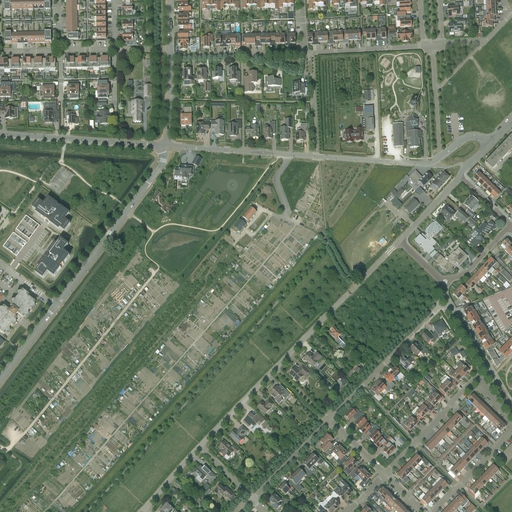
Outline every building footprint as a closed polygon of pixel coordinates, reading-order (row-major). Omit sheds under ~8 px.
[(211,6),(211,0),(205,0),(205,3),(202,3),(202,10),(205,10),(205,6),(211,6)] [(217,0),(211,0),(211,6),(214,6),(214,9),(217,9),(217,11),(220,11),(220,9),(220,3),(217,3),(217,0)] [(229,6),(229,0),(223,0),(223,3),(220,3),(220,9),(225,9),(226,7),(226,6),(229,6)] [(229,0),(229,6),(235,6),(235,9),(239,9),(239,3),(235,3),(235,0),(229,0)] [(252,6),(251,0),(245,0),(245,3),(242,3),(242,9),(246,9),(246,6),(252,6)] [(257,0),(251,0),(252,6),(257,6),(257,9),(260,8),(260,2),(257,2),(257,0)] [(269,8),(269,0),(263,0),(263,1),(260,1),(260,2),(260,8),(269,8)] [(275,0),(269,0),(269,8),(275,8),(275,10),(279,10),(278,8),(279,8),(278,2),(275,2),(275,0)] [(281,0),(282,2),(278,2),(279,8),(282,8),(282,5),(288,5),(287,0),(281,0)] [(318,4),(317,0),(311,0),(312,1),(308,1),(309,10),(313,9),(312,7),(315,7),(315,4),(318,4)] [(332,0),(332,1),(333,5),(339,5),(339,9),(344,8),(343,0),(332,0)] [(188,5),(188,2),(178,2),(178,9),(185,8),(185,11),(191,11),(191,8),(191,7),(190,6),(189,5),(188,5)] [(455,6),(448,7),(448,15),(449,15),(449,18),(456,17),(455,15),(459,15),(459,8),(463,7),(462,3),(455,3),(455,6)] [(132,4),(124,4),(124,7),(122,7),(123,14),(129,14),(129,15),(136,15),(136,11),(133,11),(133,7),(132,7),(132,4)] [(410,6),(400,7),(400,11),(395,12),(393,13),(394,17),(396,17),(405,16),(404,13),(411,13),(410,11),(412,11),(411,8),(410,8),(410,6)] [(191,11),(185,11),(185,15),(178,15),(178,21),(188,20),(188,17),(191,17),(191,11)] [(406,16),(405,16),(396,17),(396,22),(400,21),(400,27),(411,27),(411,19),(406,19),(406,16)] [(136,25),(136,20),(129,20),(129,22),(123,22),(123,29),(125,29),(125,32),(133,32),(133,28),(133,25),(136,25)] [(188,20),(178,21),(178,27),(185,27),(185,30),(191,30),(194,29),(194,25),(192,25),(192,20),(188,20)] [(457,23),(449,24),(449,35),(454,35),(454,33),(462,32),(462,26),(465,26),(465,20),(457,20),(457,23)] [(386,28),(378,29),(378,35),(381,35),(381,39),(386,38),(386,28)] [(371,39),(370,29),(363,30),(363,36),(366,36),(366,40),(371,39)] [(191,30),(185,30),(185,33),(178,33),(178,39),(188,39),(188,33),(191,33),(191,30)] [(352,31),(353,41),(357,40),(357,43),(361,43),(361,37),(360,30),(352,31)] [(338,41),(337,31),(330,32),(331,45),(334,44),(334,42),(338,41)] [(353,41),(352,31),(345,31),(345,37),(346,44),(349,43),(349,41),(353,41)] [(133,32),(125,32),(125,35),(123,35),(123,41),(126,41),(126,43),(128,46),(127,46),(137,46),(136,46),(136,43),(136,38),(138,38),(136,32),(133,32)] [(323,42),(322,32),(315,33),(316,46),(319,45),(319,43),(323,42)] [(331,45),(330,32),(322,32),(323,42),(327,42),(327,45),(331,45)] [(402,33),(398,33),(398,40),(402,39),(402,42),(409,42),(408,39),(412,39),(412,32),(408,32),(402,33)] [(106,33),(97,33),(97,39),(96,39),(96,42),(102,42),(102,39),(106,39),(106,33)] [(316,46),(315,33),(307,33),(308,43),(312,43),(312,46),(316,46)] [(203,38),(201,38),(201,44),(203,44),(203,48),(210,48),(210,41),(213,41),(213,38),(213,35),(207,35),(207,38),(204,38),(203,38)] [(231,35),(231,45),(235,45),(235,47),(241,47),(240,35),(231,35)] [(192,46),(190,46),(190,53),(196,53),(196,49),(199,49),(199,38),(196,39),(196,44),(192,46)] [(189,47),(188,39),(178,39),(178,45),(181,45),(181,50),(187,50),(186,47),(189,47)] [(50,59),(50,69),(55,69),(55,72),(58,72),(58,60),(56,60),(56,59),(53,60),(53,59),(50,59)] [(206,69),(197,69),(197,81),(206,81),(206,69)] [(215,72),(212,72),(212,78),(219,78),(219,82),(224,82),(224,76),(221,76),(221,69),(215,69),(215,72)] [(236,69),(228,69),(229,81),(236,81),(236,83),(240,83),(240,74),(237,74),(236,69)] [(182,74),(182,75),(182,76),(182,77),(183,77),(184,78),(184,81),(190,81),(190,85),(194,85),(194,77),(191,78),(191,70),(184,70),(184,73),(183,73),(182,74)] [(249,80),(245,80),(245,87),(245,93),(253,92),(254,91),(254,90),(254,89),(254,87),(253,87),(253,83),(257,83),(256,72),(249,73),(249,80)] [(270,78),(267,78),(267,83),(268,83),(268,87),(281,86),(280,80),(274,80),(274,79),(274,77),(270,77),(270,78)] [(67,91),(79,91),(79,82),(68,82),(68,86),(67,86),(67,91)] [(98,90),(109,90),(109,85),(108,85),(108,82),(97,82),(98,90)] [(0,92),(11,92),(10,83),(0,83),(0,92)] [(40,92),(54,91),(54,86),(53,86),(53,83),(43,83),(43,86),(40,86),(40,92)] [(300,83),(293,83),(293,93),(300,93),(300,95),(305,94),(305,84),(300,84),(300,83)] [(152,85),(144,85),(144,98),(152,98),(152,85)] [(370,89),(364,89),(364,100),(374,100),(374,94),(373,94),(373,90),(370,90),(370,91),(370,89)] [(109,96),(109,90),(98,90),(98,99),(98,101),(106,101),(106,99),(108,99),(108,96),(109,96)] [(54,97),(54,91),(40,92),(40,97),(43,97),(43,100),(53,100),(53,97),(54,97)] [(79,100),(79,91),(67,91),(67,97),(68,97),(68,100),(79,100)] [(14,92),(11,92),(0,92),(0,97),(0,98),(0,101),(14,101),(14,92)] [(143,101),(132,101),(132,113),(134,113),(134,122),(142,122),(141,113),(143,113),(143,101)] [(3,105),(0,104),(0,115),(5,116),(5,118),(9,118),(10,119),(12,119),(12,118),(14,118),(18,118),(18,108),(14,108),(5,108),(5,109),(3,109),(3,105)] [(49,111),(45,112),(45,123),(53,123),(53,119),(54,119),(54,115),(53,115),(53,112),(57,112),(56,104),(48,104),(49,111)] [(373,107),(364,107),(364,120),(366,120),(366,131),(374,131),(373,107)] [(184,115),(181,115),(181,126),(192,126),(191,108),(184,108),(184,115)] [(100,116),(97,116),(97,122),(100,122),(100,124),(109,124),(109,120),(112,120),(112,115),(109,115),(109,112),(100,112),(100,116)] [(74,113),(66,113),(66,119),(69,119),(69,125),(77,125),(77,119),(75,119),(75,116),(74,113)] [(412,115),(406,122),(406,132),(408,132),(408,144),(410,144),(410,148),(420,148),(419,139),(421,139),(420,131),(417,131),(417,126),(418,121),(416,120),(418,117),(412,115)] [(285,128),(280,128),(280,140),(288,140),(288,128),(292,128),(292,119),(285,120),(285,128)] [(252,128),(245,128),(245,134),(252,134),(252,138),(259,138),(259,126),(261,126),(261,120),(256,120),(256,126),(252,126),(252,128)] [(224,121),(211,121),(211,131),(215,131),(215,136),(224,136),(224,121)] [(235,124),(229,125),(229,137),(237,136),(237,128),(241,128),(241,121),(235,121),(235,124)] [(204,123),(196,123),(197,135),(204,134),(204,130),(209,130),(209,124),(204,124),(204,123)] [(297,133),(296,133),(296,141),(305,141),(304,130),(308,130),(307,124),(300,124),(301,129),(297,129),(297,133)] [(397,140),(394,140),(394,147),(403,147),(402,124),(396,124),(397,140)] [(269,129),(264,129),(264,139),(272,139),(272,130),(275,130),(275,126),(269,126),(269,129)] [(343,135),(343,136),(343,138),(343,139),(344,139),(346,139),(346,143),(353,143),(353,142),(353,140),(354,140),(356,140),(357,140),(357,141),(363,141),(362,129),(357,129),(357,133),(353,133),(352,131),(345,132),(346,135),(344,135),(343,135)] [(496,151),(504,158),(511,149),(511,142),(508,139),(496,151)] [(496,151),(485,163),(492,170),(504,158),(496,151)] [(195,157),(191,164),(198,168),(202,160),(195,157)] [(175,169),(175,176),(182,177),(182,179),(187,179),(188,175),(191,175),(191,172),(193,173),(194,167),(192,167),(179,166),(179,170),(175,169)] [(428,173),(422,178),(416,171),(409,178),(417,186),(420,183),(423,187),(432,178),(428,173)] [(433,183),(433,184),(435,186),(439,181),(440,181),(447,175),(444,173),(438,179),(438,178),(433,183)] [(478,183),(483,177),(479,173),(473,178),(478,183)] [(439,181),(435,186),(439,190),(439,189),(449,178),(450,178),(449,178),(447,175),(440,181),(439,181)] [(483,177),(478,183),(482,187),(487,181),(483,177)] [(488,181),(487,181),(482,187),(486,191),(492,185),(489,182),(492,178),(491,178),(491,177),(489,179),(489,180),(488,181)] [(492,185),(486,191),(491,195),(496,189),(492,185)] [(420,196),(425,192),(420,187),(416,192),(420,196)] [(391,192),(398,199),(405,192),(401,188),(397,192),(394,189),(391,192)] [(496,189),(491,195),(495,199),(501,193),(496,189)] [(472,196),(464,205),(469,209),(465,212),(473,219),(476,216),(471,211),(472,211),(473,210),(472,210),(476,205),(479,207),(481,205),(478,203),(478,202),(472,196)] [(396,197),(391,202),(398,210),(403,205),(396,197)] [(33,207),(32,207),(37,211),(47,217),(45,220),(46,219),(49,222),(49,223),(51,221),(60,227),(60,228),(64,231),(68,227),(67,227),(69,224),(68,223),(63,218),(66,213),(67,213),(68,212),(65,211),(61,207),(61,206),(60,207),(57,205),(57,204),(56,204),(52,201),(52,200),(50,199),(49,200),(45,206),(39,201),(39,202),(38,201),(36,203),(33,207)] [(413,199),(404,208),(410,213),(419,205),(413,199)] [(441,213),(440,214),(447,220),(448,222),(453,216),(455,215),(464,224),(469,218),(470,218),(460,209),(456,214),(447,206),(443,210),(442,210),(441,211),(441,213)] [(250,207),(242,217),(243,218),(241,220),(239,219),(233,227),(240,232),(246,225),(248,222),(256,212),(250,207)] [(470,217),(470,218),(469,218),(470,219),(468,222),(473,226),(474,226),(476,224),(472,220),(472,219),(470,217)] [(484,223),(478,230),(483,234),(485,232),(487,235),(496,226),(490,221),(487,225),(484,223)] [(430,241),(432,239),(436,234),(437,235),(443,228),(441,227),(435,222),(433,224),(432,223),(424,231),(427,234),(425,236),(430,241)] [(474,226),(473,226),(471,229),(475,232),(471,236),(472,237),(468,241),(475,248),(483,239),(481,237),(483,234),(478,230),(474,226)] [(432,239),(430,241),(425,236),(422,233),(420,236),(419,235),(415,240),(420,246),(429,254),(434,249),(430,245),(433,243),(434,244),(435,242),(432,239)] [(44,277),(49,270),(54,274),(54,275),(55,275),(57,273),(60,268),(61,269),(61,268),(60,268),(63,265),(64,265),(63,264),(67,260),(68,258),(67,257),(62,253),(63,251),(64,250),(67,247),(66,246),(67,245),(65,243),(60,239),(56,245),(57,245),(50,254),(48,253),(47,253),(48,253),(48,254),(45,257),(47,259),(40,268),(40,267),(35,273),(37,274),(40,276),(41,274),(44,276),(44,277)] [(509,246),(511,245),(506,240),(502,244),(506,249),(509,246)] [(453,252),(450,256),(451,257),(449,260),(454,264),(456,262),(459,265),(467,256),(462,251),(459,248),(454,253),(453,252)] [(437,253),(432,257),(436,261),(447,272),(452,267),(454,264),(449,260),(451,257),(450,256),(447,258),(449,260),(447,262),(441,256),(437,253)] [(487,263),(492,268),(496,263),(491,258),(487,263)] [(492,268),(487,263),(482,267),(488,272),(492,268)] [(482,267),(478,271),(484,276),(488,272),(482,267)] [(511,277),(505,270),(501,274),(509,282),(511,279),(511,277)] [(478,271),(474,276),(480,281),(484,276),(478,271)] [(480,281),(474,276),(470,280),(476,285),(480,281)] [(476,285),(470,280),(466,285),(471,290),(476,285)] [(490,282),(487,280),(486,282),(488,284),(487,285),(493,290),(495,287),(490,282)] [(457,290),(462,295),(467,290),(461,285),(457,290)] [(462,295),(457,290),(453,294),(458,299),(462,295)] [(3,307),(0,310),(0,331),(4,335),(16,319),(20,323),(35,303),(27,297),(28,295),(22,291),(10,306),(8,304),(5,308),(3,307)] [(474,306),(464,312),(467,316),(475,312),(477,311),(474,306)] [(475,312),(467,316),(469,321),(478,316),(475,312)] [(478,316),(469,321),(472,326),(480,321),(478,316)] [(433,334),(437,339),(439,337),(439,338),(442,336),(441,333),(444,332),(445,334),(449,332),(446,327),(446,328),(442,320),(432,326),(436,331),(433,334)] [(480,321),(472,326),(475,331),(483,326),(480,321)] [(483,326),(475,331),(478,335),(486,330),(483,326)] [(332,332),(330,335),(340,344),(339,345),(342,348),(345,345),(338,338),(341,335),(334,328),(331,331),(332,332)] [(486,330),(478,335),(480,340),(489,335),(486,330)] [(437,339),(433,334),(431,337),(426,332),(421,337),(428,344),(431,341),(433,343),(437,339)] [(489,335),(480,340),(483,345),(491,340),(494,339),(491,334),(489,335)] [(491,340),(483,345),(486,349),(494,345),(491,340)] [(415,344),(410,349),(417,356),(421,353),(423,355),(425,354),(426,355),(429,352),(423,346),(420,349),(415,344)] [(511,348),(507,344),(503,348),(510,354),(511,352),(511,348)] [(494,345),(486,349),(491,359),(496,356),(493,350),(496,348),(495,347),(494,345)] [(503,348),(499,352),(503,355),(506,358),(510,354),(503,348)] [(309,353),(304,359),(313,368),(318,362),(321,358),(316,353),(313,357),(309,353)] [(496,356),(491,359),(497,368),(506,358),(503,355),(499,360),(496,356)] [(403,356),(398,361),(403,367),(401,368),(405,371),(411,365),(412,366),(417,361),(412,357),(408,361),(403,356)] [(460,362),(456,366),(459,369),(466,376),(468,375),(466,374),(469,371),(467,369),(470,367),(465,362),(463,365),(460,362)] [(295,368),(289,374),(297,383),(299,381),(300,382),(301,383),(302,383),(303,383),(304,383),(304,382),(305,382),(305,381),(305,380),(305,379),(304,379),(305,378),(306,379),(311,374),(302,365),(298,370),(295,368)] [(391,368),(387,372),(394,379),(397,377),(400,380),(404,377),(395,367),(392,369),(391,368)] [(459,369),(455,373),(461,379),(464,376),(466,377),(466,376),(459,369)] [(453,370),(449,374),(451,377),(454,379),(452,381),(457,386),(460,383),(459,381),(461,379),(455,373),(453,370)] [(394,379),(387,372),(382,376),(388,382),(386,384),(391,389),(395,386),(391,382),(394,379)] [(447,377),(441,383),(443,385),(450,391),(452,388),(454,389),(457,386),(452,381),(447,377)] [(378,381),(374,385),(382,392),(384,390),(387,393),(391,389),(386,384),(384,386),(378,381)] [(277,387),(270,394),(274,398),(273,399),(279,404),(283,400),(280,398),(282,396),(285,399),(290,395),(281,385),(278,388),(277,387)] [(382,392),(374,385),(370,389),(375,395),(373,397),(379,402),(381,400),(383,399),(379,395),(382,392)] [(443,385),(438,390),(444,396),(446,395),(447,396),(448,395),(447,394),(450,391),(443,385)] [(440,400),(442,402),(444,399),(435,390),(433,388),(431,391),(432,392),(430,395),(431,397),(438,403),(440,400)] [(407,396),(410,399),(416,393),(413,390),(407,396)] [(472,404),(478,399),(473,395),(468,400),(472,404)] [(431,397),(425,403),(433,410),(436,407),(435,406),(438,403),(431,397)] [(478,399),(472,404),(476,408),(482,403),(478,399)] [(262,403),(257,408),(265,415),(270,410),(269,409),(273,405),(269,400),(264,405),(262,403)] [(433,410),(425,403),(423,405),(420,409),(426,415),(429,412),(430,414),(433,410)] [(486,407),(482,403),(476,408),(480,412),(486,407)] [(490,411),(486,407),(480,412),(484,416),(490,411)] [(361,414),(361,413),(357,410),(355,412),(351,409),(345,416),(350,421),(354,416),(356,419),(358,418),(357,418),(361,414)] [(416,413),(414,415),(421,423),(424,419),(423,418),(426,415),(420,409),(416,413)] [(494,415),(490,411),(484,416),(489,420),(494,415)] [(358,418),(359,419),(355,424),(360,429),(366,423),(367,422),(363,418),(366,416),(363,414),(364,413),(362,412),(361,413),(361,414),(357,418),(358,418)] [(453,418),(459,424),(463,419),(457,414),(453,418)] [(250,415),(243,422),(248,428),(251,425),(253,426),(255,423),(258,426),(263,421),(258,416),(255,419),(250,415)] [(421,423),(414,415),(408,421),(414,428),(417,425),(418,426),(421,423)] [(498,419),(494,415),(489,420),(493,424),(498,419)] [(459,424),(453,418),(449,422),(455,428),(459,424)] [(498,419),(493,424),(497,428),(502,423),(498,419)] [(414,428),(408,421),(407,422),(405,420),(401,423),(402,424),(401,426),(404,430),(409,435),(412,432),(411,430),(414,428)] [(449,422),(445,426),(451,432),(455,428),(449,422)] [(360,429),(359,430),(364,435),(368,430),(371,432),(372,431),(375,427),(376,426),(375,425),(374,426),(371,424),(369,426),(366,423),(360,429)] [(506,427),(502,423),(497,428),(501,432),(499,434),(501,436),(504,432),(503,431),(506,427)] [(372,431),(374,433),(369,438),(374,442),(373,443),(373,444),(374,442),(374,443),(380,437),(381,436),(378,432),(380,430),(376,426),(375,427),(372,431)] [(451,432),(445,426),(441,430),(447,436),(451,432)] [(235,431),(230,436),(233,439),(232,439),(235,442),(238,445),(244,439),(242,437),(248,432),(243,427),(237,433),(235,431)] [(447,436),(441,430),(437,435),(443,440),(447,436)] [(324,445),(320,449),(324,453),(329,448),(327,445),(332,440),(327,435),(320,442),(324,445)] [(437,435),(433,439),(439,444),(443,440),(437,435)] [(383,440),(380,437),(374,443),(374,442),(373,444),(378,449),(383,444),(385,446),(386,445),(389,441),(391,439),(389,436),(387,439),(385,438),(383,440)] [(478,443),(484,448),(488,444),(482,438),(478,443)] [(386,445),(388,447),(383,452),(388,456),(395,450),(392,446),(395,442),(391,439),(389,441),(386,445)] [(439,444),(433,439),(429,443),(435,448),(439,444)] [(221,446),(219,448),(221,451),(219,453),(227,460),(231,457),(230,456),(233,453),(235,455),(238,451),(233,446),(231,448),(225,442),(223,444),(221,445),(221,446)] [(435,448),(429,443),(425,447),(430,452),(435,448)] [(478,443),(474,447),(480,452),(484,448),(478,443)] [(336,456),(343,448),(338,444),(333,450),(331,447),(326,453),(322,456),(323,458),(327,454),(330,457),(333,453),(336,456)] [(474,447),(470,451),(476,456),(480,452),(474,447)] [(343,448),(336,456),(338,459),(335,462),(339,466),(344,461),(342,458),(348,453),(343,448)] [(470,451),(466,455),(472,460),(476,456),(470,451)] [(308,459),(314,465),(318,462),(321,465),(324,462),(320,457),(318,459),(313,454),(310,458),(309,457),(308,459)] [(417,455),(413,460),(418,465),(422,461),(417,455)] [(472,460),(466,455),(462,459),(468,464),(472,460)] [(347,468),(344,472),(348,476),(354,471),(355,469),(353,466),(356,463),(351,458),(344,465),(347,468)] [(314,465),(308,459),(306,461),(303,464),(308,469),(306,471),(311,476),(315,471),(312,468),(314,465)] [(462,459),(458,463),(464,469),(468,464),(462,459)] [(413,460),(409,464),(414,469),(418,465),(413,460)] [(464,469),(458,463),(454,467),(460,473),(464,469)] [(409,464),(405,468),(410,473),(414,469),(409,464)] [(200,466),(192,475),(196,478),(196,479),(200,482),(202,480),(205,477),(208,481),(211,483),(216,477),(204,466),(202,468),(200,466)] [(493,466),(489,470),(495,475),(499,471),(493,466)] [(360,479),(367,472),(362,467),(357,473),(355,471),(349,476),(353,480),(357,477),(360,479)] [(460,473),(454,467),(450,471),(456,477),(460,473)] [(405,468),(401,472),(406,477),(410,473),(405,468)] [(311,476),(306,471),(304,474),(300,469),(297,472),(296,472),(294,474),(301,481),(301,480),(306,476),(308,478),(311,476)] [(495,475),(489,470),(485,474),(491,479),(495,475)] [(367,472),(360,479),(362,482),(359,485),(363,489),(369,484),(366,482),(372,476),(367,472)] [(401,472),(397,476),(400,479),(402,481),(400,484),(403,486),(409,480),(406,477),(401,472)] [(301,481),(294,474),(293,475),(293,476),(290,479),(296,485),(294,487),(299,493),(303,488),(300,485),(303,482),(301,480),(301,481)] [(485,474),(481,478),(487,483),(491,479),(485,474)] [(487,483),(481,478),(477,482),(483,487),(487,483)] [(340,490),(348,498),(351,496),(350,495),(352,493),(347,488),(349,486),(343,480),(340,484),(343,487),(340,490)] [(438,484),(444,490),(448,485),(442,480),(438,484)] [(483,487),(477,482),(473,486),(479,491),(483,487)] [(204,492),(210,486),(207,484),(201,489),(204,492)] [(280,487),(278,489),(279,490),(280,490),(285,495),(288,493),(292,497),(296,492),(291,486),(289,489),(284,484),(281,487),(280,487)] [(438,484),(434,488),(440,494),(444,490),(438,484)] [(220,486),(213,492),(217,496),(219,494),(222,496),(223,495),(229,500),(233,495),(228,490),(226,492),(220,486)] [(382,488),(380,486),(371,495),(374,498),(377,494),(381,497),(387,491),(383,488),(382,488)] [(479,491),(473,486),(469,490),(475,496),(479,491)] [(440,494),(434,488),(430,492),(436,498),(440,494)] [(348,498),(340,490),(336,494),(334,492),(331,494),(332,495),(337,499),(338,497),(343,502),(345,500),(346,500),(348,498)] [(387,491),(381,497),(379,499),(383,502),(390,495),(387,491)] [(430,492),(426,496),(432,502),(436,498),(430,492)] [(461,494),(455,501),(461,506),(463,508),(467,504),(466,503),(468,501),(461,494)] [(275,495),(269,501),(273,505),(272,506),(276,510),(280,506),(278,504),(281,501),(275,495)] [(330,496),(325,500),(336,511),(338,509),(337,508),(339,506),(334,501),(337,499),(332,495),(330,497),(330,496)] [(394,498),(390,495),(383,502),(386,506),(394,498)] [(432,502),(426,496),(422,501),(424,503),(427,506),(432,502)] [(394,498),(386,506),(390,510),(392,508),(398,502),(394,498)] [(334,511),(336,511),(325,500),(323,503),(320,503),(318,505),(320,507),(324,511),(326,510),(327,511),(334,511)] [(461,506),(455,501),(451,505),(457,510),(461,506)] [(401,505),(398,502),(392,508),(395,511),(401,505)]
